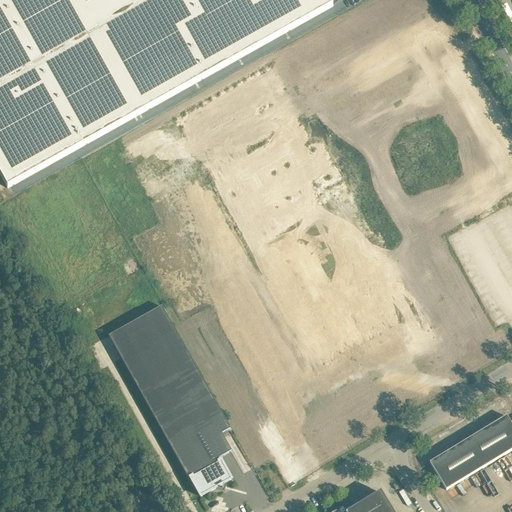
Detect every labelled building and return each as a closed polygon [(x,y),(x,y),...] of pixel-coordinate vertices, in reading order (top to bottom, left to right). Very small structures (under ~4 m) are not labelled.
[(82,0),(0,0),(0,174),(8,189),(333,6),(329,0),(100,0),(86,8),(82,0)] [(346,0),(102,136),(238,380),(239,380),(239,381),(240,381),(241,382),(242,382),(244,382),(245,382),(246,382),(258,374),(263,371),(264,371),(266,370),(266,369),(271,366),(271,367),(274,365),(279,362),(279,363),(282,361),(287,358),(290,357),(289,356),(295,353),(295,354),(298,352),(297,352),(303,349),(305,348),(305,347),(310,344),(311,345),(313,343),(318,340),(319,341),(321,339),(326,336),(329,335),(329,334),(334,331),(334,332),(337,330),(342,327),(345,326),(344,325),(350,322),(350,323),(353,321),(352,321),(357,318),(358,318),(360,317),(360,316),(365,314),(366,314),(368,313),(368,312),(373,309),(373,310),(376,308),(381,305),(384,304),(384,303),(389,300),(389,301),(392,299),(397,296),(400,295),(399,294),(405,292),(411,289),(411,288),(412,288),(412,287),(413,287),(413,286),(413,285),(413,284),(423,279),(424,279),(425,280),(426,280),(427,279),(428,279),(434,276),(433,275),(439,272),(439,273),(441,271),(446,268),(447,269),(449,267),(454,264),(455,264),(457,263),(457,262),(462,259),(462,260),(465,258),(470,255),(473,254),(473,253),(478,250),(478,251),(481,249),(480,249),(486,246),(486,247),(489,245),(488,245),(493,242),(494,242),(496,241),(496,240),(501,237),(502,238),(504,236),(509,233),(510,233),(511,231),(511,178),(458,81),(457,81),(457,80),(456,80),(455,79),(454,79),(453,79),(452,79),(451,79),(450,79),(448,81),(434,89),(384,0),(346,0)] [(160,306),(109,336),(188,477),(189,476),(201,497),(217,488),(222,490),(224,484),(231,480),(221,462),(219,463),(218,460),(232,453),(222,435),(230,430),(160,306)] [(430,463),(446,491),(511,450),(511,425),(507,417),(430,463)] [(387,511),(379,498),(356,511),(387,511)]
